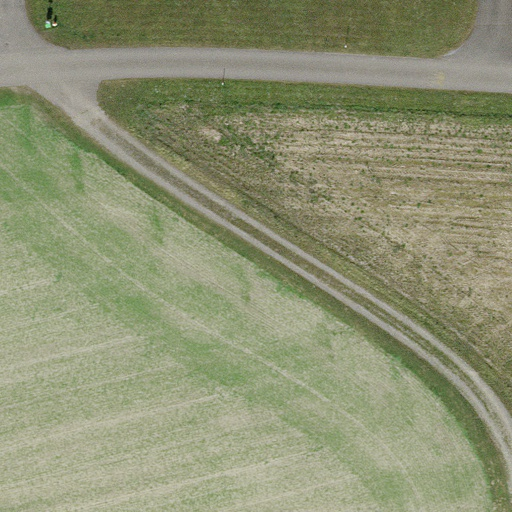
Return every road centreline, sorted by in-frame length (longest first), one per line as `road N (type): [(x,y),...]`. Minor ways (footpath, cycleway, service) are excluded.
road 1 (track): [(511,446),(502,419),(447,358),(12,67),(12,0)]
road 2 (track): [(511,76),(0,70)]
